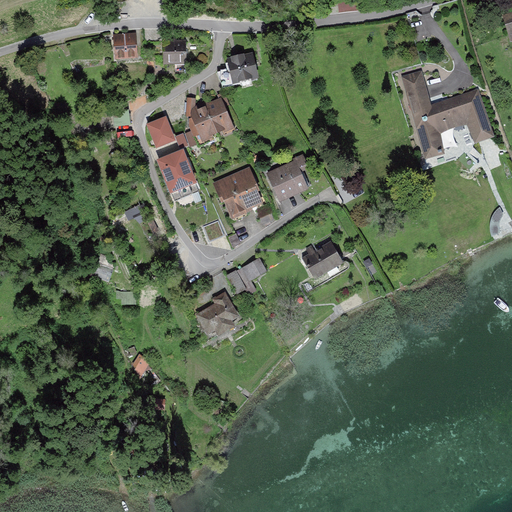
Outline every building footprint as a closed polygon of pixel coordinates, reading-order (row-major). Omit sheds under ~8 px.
[(141,38),(118,40),(120,59),(143,57),(141,38)] [(193,43),(167,46),(170,66),(195,63),(193,43)] [(260,57),(231,64),(237,86),(266,78),(260,57)] [(425,71),(404,78),(428,158),(447,153),(442,133),(473,124),(479,143),(497,138),(482,89),(434,103),(425,71)] [(224,99),(193,115),(208,142),(238,125),(224,99)] [(132,124),(131,108),(114,109),(115,125),(132,124)] [(168,117),(148,124),(157,149),(177,142),(168,117)] [(186,150),(158,160),(171,194),(199,183),(186,150)] [(301,163),(273,176),(285,202),(313,189),(301,163)] [(253,169),(220,185),(236,219),(269,203),(253,169)] [(136,223),(147,219),(141,204),(131,208),(136,223)] [(334,242),(307,258),(321,281),(348,265),(334,242)] [(99,252),(92,276),(112,282),(119,258),(99,252)] [(260,257),(226,277),(240,300),(257,290),(252,281),(269,271),(260,257)] [(215,303),(197,313),(212,340),(246,322),(229,290),(213,299),(215,303)] [(124,304),(137,303),(137,291),(123,292),(124,304)]
